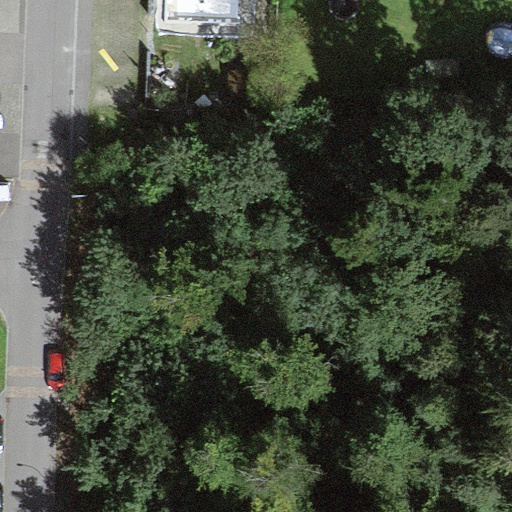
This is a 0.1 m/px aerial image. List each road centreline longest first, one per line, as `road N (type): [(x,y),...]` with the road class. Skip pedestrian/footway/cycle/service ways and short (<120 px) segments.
road 1 (residential): [(39,261),(50,0)]
road 2 (residential): [(30,511),(39,261)]
